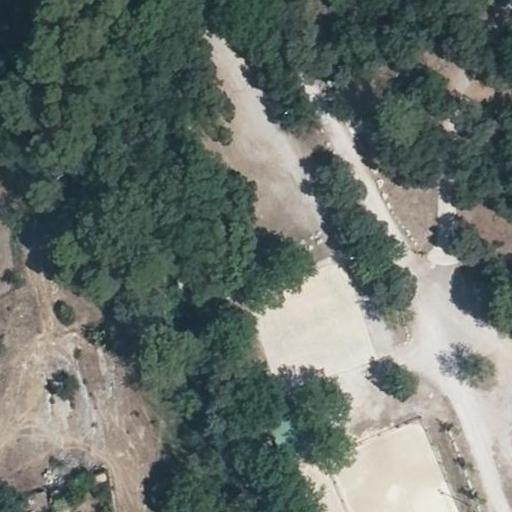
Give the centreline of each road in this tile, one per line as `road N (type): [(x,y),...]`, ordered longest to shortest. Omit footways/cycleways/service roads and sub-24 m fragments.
road 1 (track): [(267,0),(435,312),(493,511)]
road 2 (track): [(511,338),(470,312),(435,312),(454,97),(511,29)]
